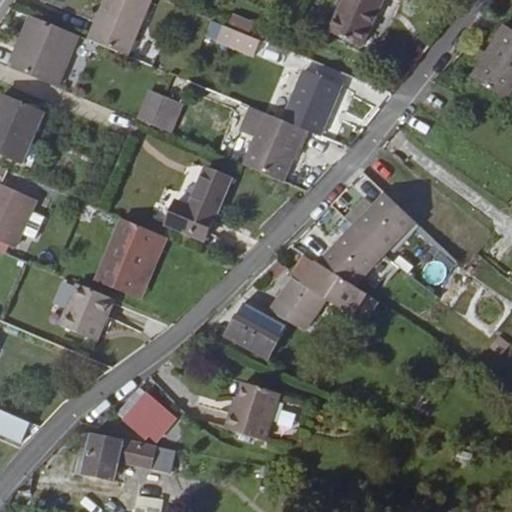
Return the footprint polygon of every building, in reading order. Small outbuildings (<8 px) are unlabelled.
[(123,60),(148,0),(101,0),(83,43),(123,60)] [(345,0),(329,35),(361,49),(384,0),(345,0)] [(14,55),(11,55),(3,71),(52,91),(74,39),(29,20),(14,55)] [(256,44),(219,28),(211,44),(249,59),(256,44)] [(508,102),(511,96),(511,33),(506,30),(473,79),(508,102)] [(294,92),(331,108),(339,89),(302,74),(294,92)] [(331,108),(294,92),(279,124),(307,135),(318,139),(331,108)] [(145,97),(135,122),(149,128),(159,102),(145,97)] [(0,155),(19,163),(38,117),(0,101),(0,155)] [(162,104),(152,129),(165,135),(176,109),(162,104)] [(254,140),(263,117),(248,111),(239,134),(254,140)] [(296,150),(300,152),(307,135),(279,124),(263,117),(254,140),(241,170),(280,186),(296,150)] [(206,238),(230,182),(204,172),(189,208),(176,203),(167,223),(206,238)] [(0,239),(12,244),(32,197),(0,183),(0,239)] [(419,230),(390,199),(377,210),(407,241),(419,230)] [(407,241),(377,210),(320,263),(356,287),(407,241)] [(171,235),(126,217),(101,278),(139,293),(157,249),(164,252),(171,235)] [(294,278),(296,279),(305,286),(311,278),(319,265),(308,257),(294,278)] [(277,281),(290,271),(280,258),(267,268),(277,281)] [(311,278),(362,314),(372,297),(356,287),(320,263),(319,265),(311,278)] [(359,318),(362,314),(311,278),(305,286),(296,279),(272,315),(306,334),(329,301),(359,318)] [(96,341),(113,298),(77,283),(60,326),(96,341)] [(282,342),(239,320),(227,341),(271,364),(282,342)] [(234,410),(228,429),(265,441),(281,393),(246,382),(237,411),(234,410)] [(156,441),(175,420),(141,389),(117,415),(144,441),(149,436),(156,441)] [(34,425),(0,409),(0,427),(0,432),(25,444),(34,425)] [(161,458),(142,452),(100,438),(86,479),(111,488),(118,466),(136,472),(155,478),(161,458)] [(136,497),(134,511),(161,511),(162,499),(136,497)]
